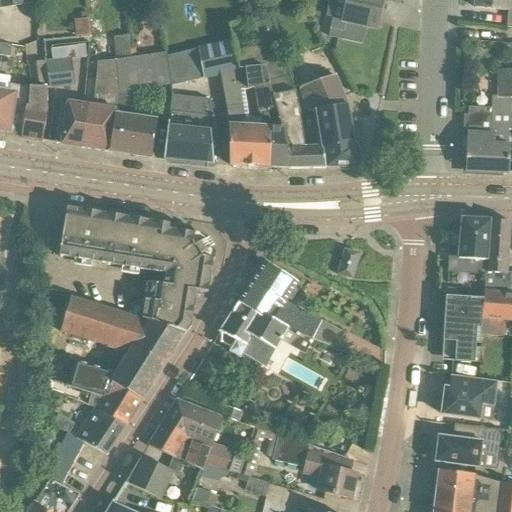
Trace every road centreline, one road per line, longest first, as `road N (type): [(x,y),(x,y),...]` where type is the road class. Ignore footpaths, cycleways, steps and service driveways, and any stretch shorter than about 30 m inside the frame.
road 1 (residential): [(84,511),(233,274),(248,204)]
road 2 (residential): [(377,511),(398,410),(414,267),(412,200)]
road 3 (tertiary): [(248,204),(0,167)]
road 4 (residential): [(438,198),(436,0)]
road 5 (tertiary): [(248,204),(412,200)]
